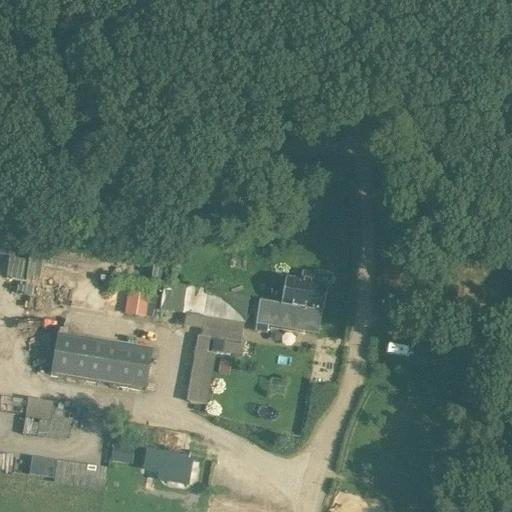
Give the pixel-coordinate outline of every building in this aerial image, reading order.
[(282,305),(282,306),(297,308),(293,332),(317,336),(324,289),(285,283),(282,305)] [(455,307),(459,288),(435,283),(431,303),(455,307)] [(248,297),(209,291),(164,284),(159,312),(168,313),(243,325),(248,297)] [(144,321),(147,299),(127,295),(123,317),(144,321)] [(282,306),(282,305),(260,302),(256,325),(293,332),(297,308),(282,306)] [(151,351),(57,335),(50,375),(144,391),(151,351)] [(213,341),(211,353),(221,354),(223,343),(213,341)] [(220,362),(218,374),(227,375),(229,363),(220,362)] [(4,395),(2,410),(29,413),(27,429),(63,434),(66,416),(76,418),(78,404),(4,395)] [(127,464),(130,445),(116,442),(115,442),(112,462),(127,464)] [(158,475),(157,482),(189,487),(194,458),(145,451),(142,472),(158,475)] [(0,452),(0,467),(9,468),(9,453),(0,452)] [(52,480),(53,472),(41,470),(40,478),(52,480)]
